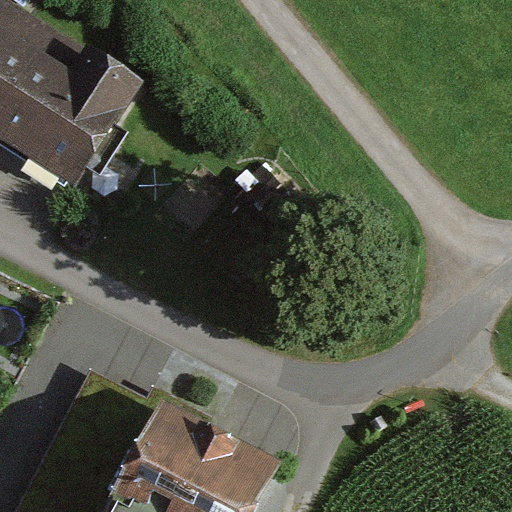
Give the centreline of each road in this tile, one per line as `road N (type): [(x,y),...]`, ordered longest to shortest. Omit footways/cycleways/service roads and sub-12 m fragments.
road 1 (unclassified): [(511,292),(440,360),(361,394),(281,390),(0,259)]
road 2 (track): [(361,394),(301,511)]
